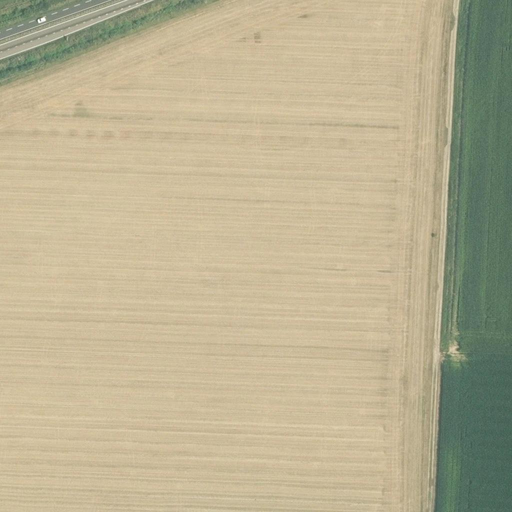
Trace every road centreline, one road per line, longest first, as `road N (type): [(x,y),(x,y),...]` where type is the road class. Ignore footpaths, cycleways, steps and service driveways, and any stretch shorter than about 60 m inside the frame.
road 1 (track): [(429,511),(458,0)]
road 2 (track): [(0,86),(230,0)]
road 3 (primary): [(0,50),(140,0)]
